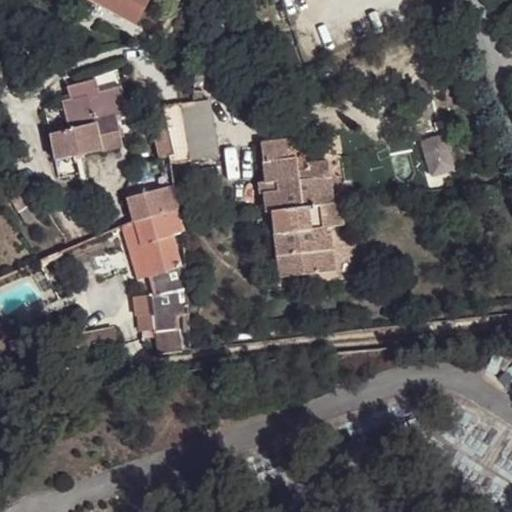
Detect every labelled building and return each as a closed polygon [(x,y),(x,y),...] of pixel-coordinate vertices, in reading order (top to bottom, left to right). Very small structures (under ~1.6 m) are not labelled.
[(143,0),(87,0),(131,24),(143,0)] [(97,95),(92,80),(65,85),(68,127),(96,123),(95,120),(125,116),(121,90),(97,95)] [(168,110),(152,113),(161,156),(176,152),(168,110)] [(131,145),(125,116),(95,120),(96,123),(100,151),(131,145)] [(96,123),(68,127),(52,129),(56,157),(100,151),(96,123)] [(262,191),(263,211),(270,211),(276,279),(330,272),(327,235),(321,236),(320,229),(326,228),(338,226),(336,203),(331,203),(326,162),(305,164),(305,170),(297,170),(296,158),(294,139),(262,142),(265,182),(273,182),(273,190),(262,191)] [(304,157),(296,158),(297,170),(305,170),(305,164),(304,157)] [(164,212),(176,209),(170,187),(157,190),(164,212)] [(133,222),(164,212),(157,190),(127,198),(133,222)] [(169,234),(182,230),(176,209),(164,212),(169,234)] [(139,244),(169,234),(164,212),(133,222),(139,244)] [(133,222),(121,227),(135,279),(148,276),(139,244),(133,222)] [(181,315),(182,230),(169,234),(179,266),(148,276),(152,294),(145,296),(147,307),(150,328),(150,331),(174,329),(173,315),(181,315)] [(179,266),(169,234),(139,244),(148,276),(179,266)] [(138,329),(150,328),(147,307),(136,309),(138,329)] [(49,329),(39,314),(25,322),(35,338),(49,329)] [(112,353),(109,334),(100,335),(70,338),(73,359),(112,353)]
